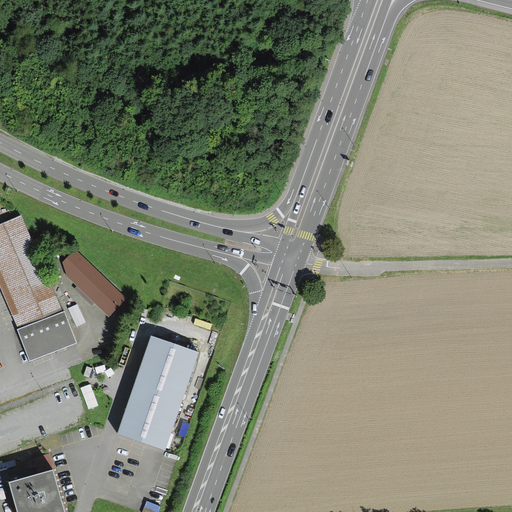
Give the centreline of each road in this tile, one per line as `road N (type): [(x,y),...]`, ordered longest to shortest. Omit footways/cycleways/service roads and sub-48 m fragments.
road 1 (secondary): [(104,217),(242,268),(266,321)]
road 2 (secondary): [(266,321),(194,511)]
road 3 (secondary): [(318,165),(259,225),(149,206)]
road 4 (track): [(511,263),(318,265)]
road 5 (secondary): [(104,217),(263,258),(289,257)]
road 6 (secondary): [(149,206),(0,142)]
road 7 (secondary): [(373,21),(318,165)]
road 8 (secondary): [(289,257),(149,206)]
